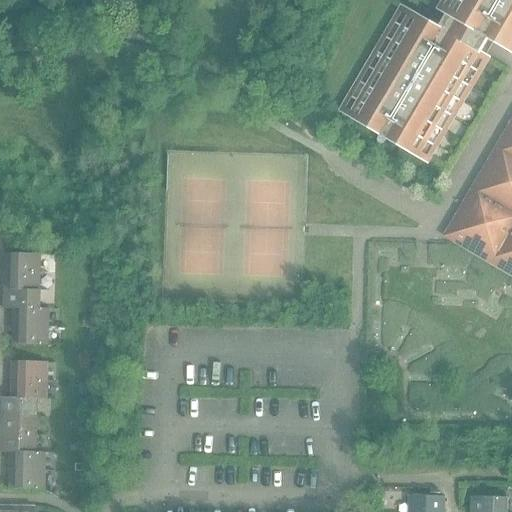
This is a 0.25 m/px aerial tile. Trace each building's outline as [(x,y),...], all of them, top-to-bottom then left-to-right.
[(496,43),(511,52),(511,0),(442,0),(436,12),(430,22),(401,5),(339,110),(427,162),(493,50),(496,43)] [(511,131),(452,234),(511,268),(511,131)] [(2,271),(37,272),(37,253),(2,252),(2,271)] [(36,290),(37,272),(2,271),(1,288),(36,290)] [(35,308),(36,290),(1,288),(1,307),(10,308),(10,307),(35,308)] [(46,308),(35,308),(10,307),(10,308),(10,326),(46,327),(46,308)] [(45,345),(46,327),(10,326),(9,344),(45,345)] [(91,368),(91,367),(100,367),(100,355),(93,355),(83,355),(82,367),(91,368)] [(8,380),(44,381),(44,361),(9,360),(8,380)] [(43,399),(44,381),(8,380),(7,397),(34,399),(43,399)] [(7,397),(0,396),(0,415),(33,416),(34,399),(7,397)] [(0,433),(33,434),(33,416),(0,415),(0,433)] [(32,452),(33,434),(0,433),(0,452),(6,453),(6,452),(32,452)] [(42,452),(32,452),(6,452),(6,453),(5,470),(41,471),(42,452)] [(40,489),(41,471),(5,470),(5,488),(40,489)] [(408,511),(443,511),(444,496),(409,495),(408,511)] [(506,511),(506,497),(471,497),(470,511),(506,511)]
